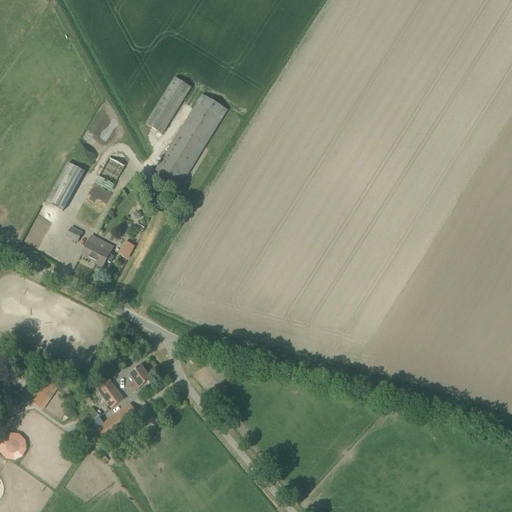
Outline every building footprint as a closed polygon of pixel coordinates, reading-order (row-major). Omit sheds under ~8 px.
[(162,135),(191,88),(174,78),(145,125),(162,135)] [(227,111),(203,95),(155,172),(180,187),(227,111)] [(111,192),(125,167),(109,158),(75,220),(92,229),(112,193),(111,192)] [(46,204),(62,212),(84,172),(68,164),(46,204)] [(82,234),(71,228),(66,237),(78,243),(82,234)] [(91,237),(81,256),(103,267),(106,262),(110,264),(114,257),(109,255),(113,248),(91,237)] [(150,380),(141,367),(130,375),(135,382),(128,387),(133,393),(150,380)] [(27,401),(43,411),(63,381),(47,371),(27,401)] [(97,390),(110,409),(123,400),(109,381),(97,390)] [(0,382),(0,397),(19,410),(26,399),(0,382)] [(85,429),(99,419),(91,407),(77,418),(85,429)] [(129,407),(89,436),(96,445),(136,416),(129,407)] [(14,442),(16,443),(12,448),(19,454),(28,444),(19,436),(14,442)]
